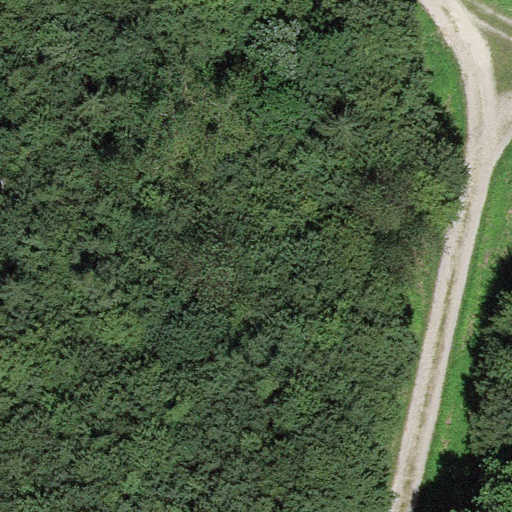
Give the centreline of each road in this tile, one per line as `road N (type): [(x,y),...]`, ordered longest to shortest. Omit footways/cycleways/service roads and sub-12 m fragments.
road 1 (track): [(497,132),(408,511)]
road 2 (track): [(444,0),(488,60),(497,132)]
